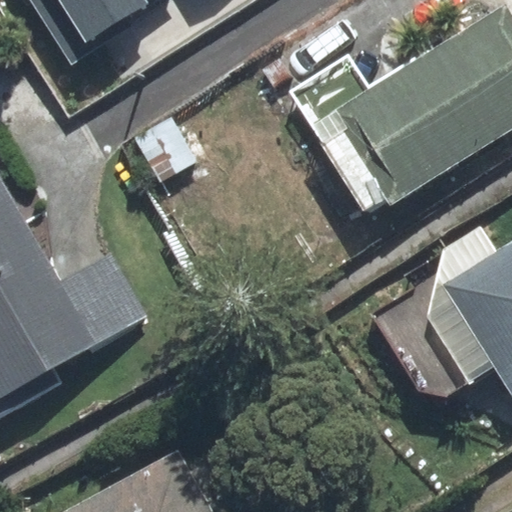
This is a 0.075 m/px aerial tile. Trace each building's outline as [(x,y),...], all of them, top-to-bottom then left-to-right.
[(89,0),(109,34),(145,12),(151,23),(185,3),(183,0),(89,0)] [(511,11),(355,104),(414,205),(511,147),(511,11)] [(181,112),(144,134),(175,185),(212,162),(181,112)] [(57,372),(161,309),(117,237),(70,265),(0,147),(0,427),(66,387),(57,372)] [(511,244),(459,277),(422,298),(475,386),(511,364),(511,365),(511,244)] [(253,511),(220,446),(88,511),(253,511)]
